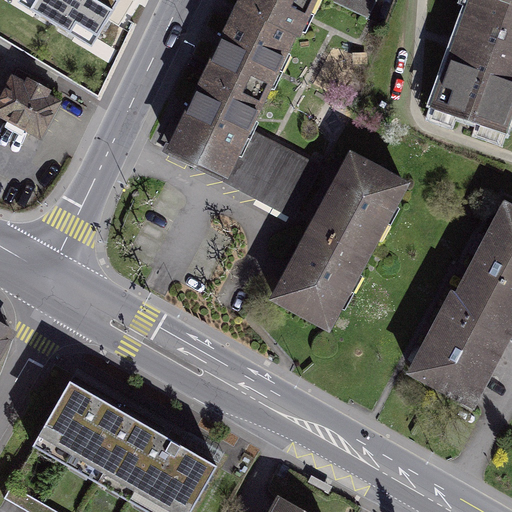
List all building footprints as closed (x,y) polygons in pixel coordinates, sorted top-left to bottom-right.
[(50,0),(33,34),(95,65),(126,0),(50,0)] [(239,0),(230,17),(296,52),(323,0),(239,0)] [(468,0),(453,45),(428,115),(501,141),(511,109),(511,2),(506,0),(468,0)] [(196,82),(262,117),(296,52),(230,17),(196,82)] [(37,84),(22,77),(5,109),(49,133),(66,101),(54,95),(60,84),(42,74),(37,84)] [(162,147),(227,182),(262,117),(196,82),(162,147)] [(336,148),(296,222),(369,260),(409,186),(336,148)] [(511,206),(500,200),(454,286),(511,316),(511,206)] [(296,222),(257,296),(330,335),(369,260),(296,222)] [(511,348),(511,316),(454,286),(407,371),(479,410),(511,348)] [(0,317),(0,375),(26,334),(0,317)] [(204,511),(232,464),(87,382),(47,452),(37,446),(10,494),(40,511),(204,511)] [(301,511),(282,501),(275,511),(301,511)]
